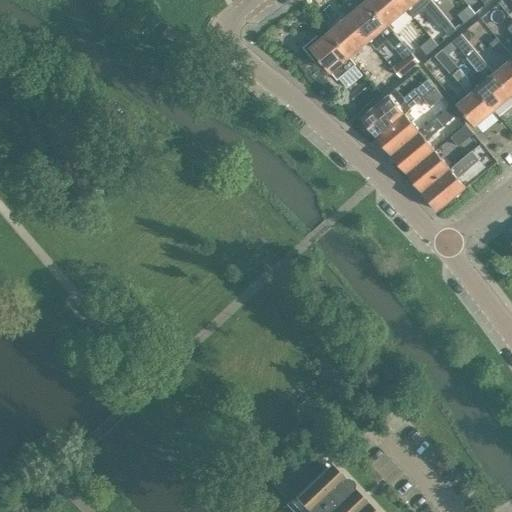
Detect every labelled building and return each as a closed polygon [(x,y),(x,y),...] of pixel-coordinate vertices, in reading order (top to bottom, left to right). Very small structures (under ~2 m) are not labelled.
[(368,0),(357,0),(345,11),(366,36),(373,44),(383,36),(390,44),(399,36),(385,20),(368,0)] [(400,0),(368,0),(385,20),(404,4),(400,0)] [(400,0),(404,4),(410,11),(416,6),(423,7),(437,23),(439,22),(446,31),(453,25),(432,0),(400,0)] [(465,0),(454,10),(461,18),(472,9),(465,0)] [(345,11),(326,26),(348,52),(349,51),(351,54),(361,45),(358,43),(366,36),(345,11)] [(315,31),(301,42),(313,56),(316,53),(328,68),(333,75),(352,58),(347,52),(348,52),(326,26),(317,34),(315,31)] [(457,29),(449,36),(475,65),(465,74),(491,105),(510,89),(492,68),(457,29)] [(427,32),(416,41),(424,50),(434,41),(427,32)] [(493,32),(486,38),(495,49),(502,43),(493,32)] [(439,44),(431,51),(448,70),(449,70),(466,90),(453,100),(471,122),(491,105),(465,74),(456,63),(439,44)] [(401,54),(389,63),(397,72),(408,63),(401,54)] [(511,62),(506,55),(492,68),(510,89),(511,87),(511,62)] [(385,91),(357,114),(373,133),(405,106),(404,105),(404,106),(403,105),(419,92),(420,94),(433,83),(424,73),(412,83),(400,92),(393,84),(385,91)] [(433,83),(420,94),(427,102),(440,92),(433,83)] [(416,128),(388,151),(403,170),(431,146),(422,136),(454,109),(447,101),(416,128)] [(405,106),(373,133),(388,151),(416,128),(407,117),(411,114),(405,106)] [(463,119),(447,132),(455,141),(471,128),(463,119)] [(431,146),(403,170),(418,188),(446,165),(431,146)] [(446,165),(418,188),(434,207),(435,206),(462,183),(454,174),(464,166),(471,160),(477,155),(473,151),(469,146),(457,156),(446,165)] [(308,446),(272,480),(286,494),(321,460),(308,446)] [(321,460),(286,494),(288,496),(286,498),(299,510),(296,511),(371,511),(363,502),(351,490),(336,475),(324,461),(323,462),(321,460)]
